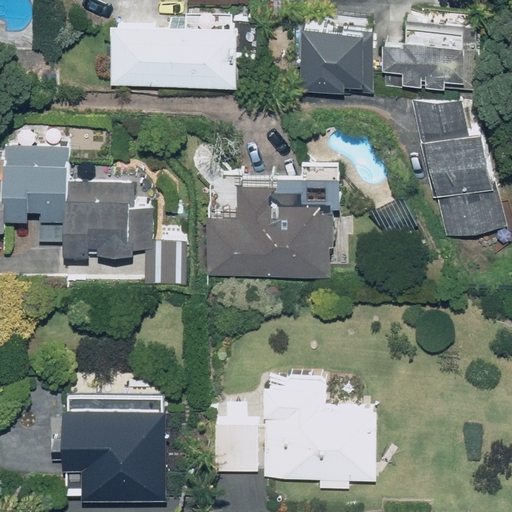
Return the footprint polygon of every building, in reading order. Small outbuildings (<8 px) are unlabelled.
[(482,10),(409,5),(408,30),(402,30),(401,35),(388,34),(386,63),(406,64),(405,77),(449,80),(450,71),(469,72),(471,42),(480,42),(482,10)] [(264,52),(265,17),(242,16),(242,7),(191,6),(190,17),(117,15),(115,75),(240,79),(241,51),(264,52)] [(369,17),(306,15),(304,79),(367,81),(369,17)] [(450,231),(508,219),(487,116),(473,119),(466,86),(416,96),(435,188),(441,187),(450,231)] [(103,255),(136,256),(146,256),(146,280),(193,280),(193,234),(157,234),(158,203),(132,203),(132,177),(89,176),(88,191),(73,191),(74,140),(7,139),(7,154),(0,153),(0,221),(7,222),(7,211),(33,211),(33,201),(44,201),(44,211),(43,234),(68,234),(68,255),(97,256),(97,248),(103,248),(103,255)] [(345,196),(345,170),(281,170),(281,177),(239,177),(239,209),(210,208),(209,269),(334,269),(334,196),(345,196)] [(352,472),(381,473),(383,399),(328,398),(328,376),(271,375),(269,471),(322,472),(322,483),(352,484),(352,472)] [(171,492),(173,398),(165,398),(165,385),(68,384),(67,457),(86,457),(85,491),(171,492)] [(263,417),(218,416),(217,462),(262,463),(263,417)]
